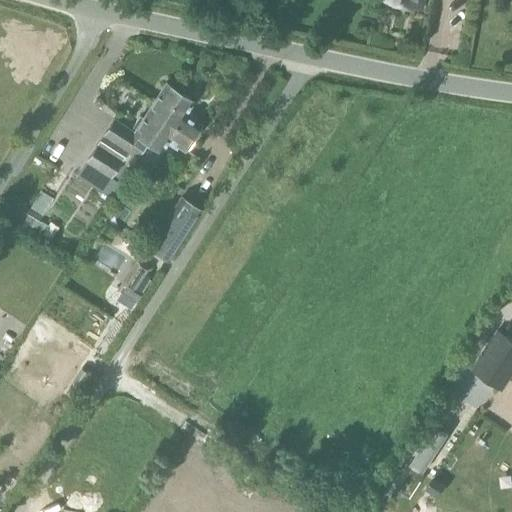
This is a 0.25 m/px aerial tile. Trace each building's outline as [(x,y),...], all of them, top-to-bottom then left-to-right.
[(139,155),(179,93),(166,84),(134,133),(113,119),(77,175),(111,197),(120,183),(131,167),(139,155)] [(139,155),(131,167),(144,175),(168,138),(185,150),(201,125),(184,114),(192,101),(179,93),(139,155)] [(170,260),(202,211),(181,197),(149,246),(170,260)] [(31,225),(37,214),(18,203),(12,213),(31,225)] [(88,257),(112,270),(124,248),(100,235),(88,257)] [(136,298),(154,272),(138,261),(120,287),(136,298)] [(511,278),(503,291),(511,296),(511,278)] [(102,333),(87,352),(94,358),(109,339),(102,333)] [(511,371),(511,342),(500,334),(474,370),(500,388),(511,371)] [(70,398),(82,380),(74,375),(63,393),(70,398)]
